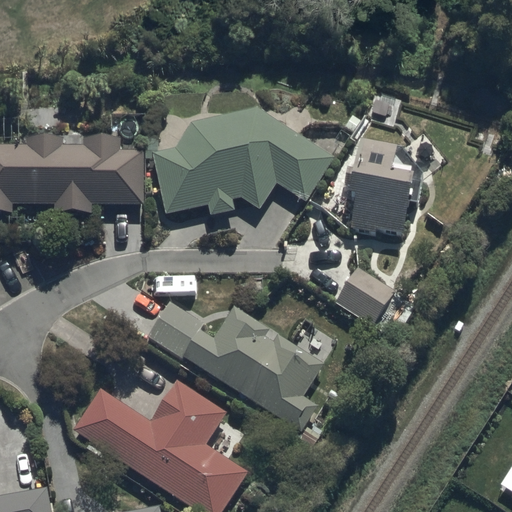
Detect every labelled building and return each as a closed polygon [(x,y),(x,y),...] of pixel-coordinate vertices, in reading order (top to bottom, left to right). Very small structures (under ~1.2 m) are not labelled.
[(178,149),(155,155),(168,216),(210,207),(212,215),(236,210),(234,199),(243,197),(261,210),(279,184),(307,202),(335,159),(259,110),(193,123),(178,149)] [(0,145),(0,213),(15,213),(15,205),(56,205),(56,214),(93,214),(93,205),(145,205),(145,151),(121,151),(121,138),(85,138),(85,147),(64,147),(64,138),(27,138),(27,146),(0,145)] [(378,229),(402,233),(412,175),(397,172),(401,148),(365,141),(361,163),(352,162),(349,179),(355,180),(353,194),(360,195),(355,229),(377,232),(378,229)] [(358,271),(336,303),(374,329),(396,296),(358,271)] [(187,357),(301,433),(319,408),(305,397),(327,366),(319,361),(333,340),(314,327),(298,349),(237,306),(214,339),(203,331),(207,326),(173,302),(149,336),(184,361),(187,357)] [(102,389),(74,431),(197,511),(225,511),(251,474),(208,446),(229,414),(179,381),(152,422),(102,389)] [(0,511),(51,511),(48,488),(0,496),(0,511)]
